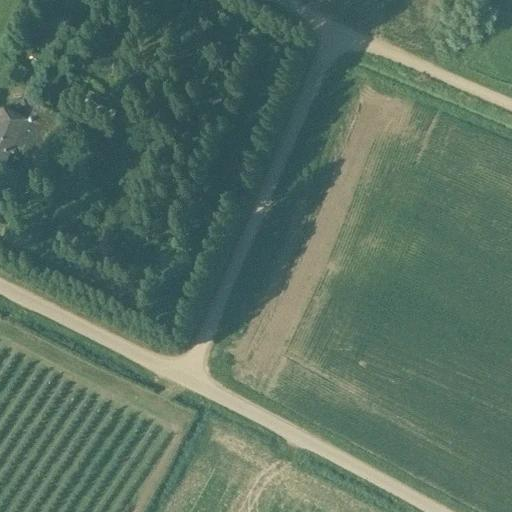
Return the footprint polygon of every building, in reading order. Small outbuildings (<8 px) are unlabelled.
[(137,63),(170,76),(180,49),(148,37),(137,63)] [(0,86),(5,89),(10,78),(15,80),(21,68),(1,59),(0,60),(0,86)] [(115,62),(110,75),(124,80),(128,68),(116,60),(115,62)] [(54,72),(41,103),(49,107),(63,76),(54,72)] [(216,84),(204,112),(214,117),(226,88),(216,84)] [(116,115),(87,101),(82,112),(111,126),(116,115)] [(0,116),(0,170),(5,173),(17,149),(41,160),(59,118),(37,108),(31,120),(4,108),(0,116)]
